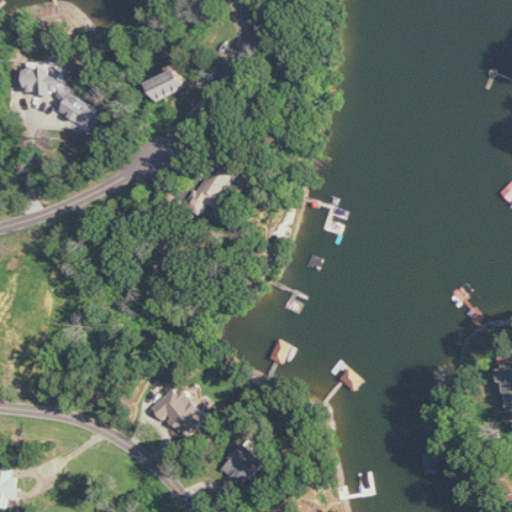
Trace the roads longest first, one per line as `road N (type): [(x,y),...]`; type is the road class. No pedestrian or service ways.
road 1 (residential): [(0,226),(89,197),(135,172),(220,75),(242,0)]
road 2 (residential): [(190,511),(118,434),(74,415),(0,401)]
